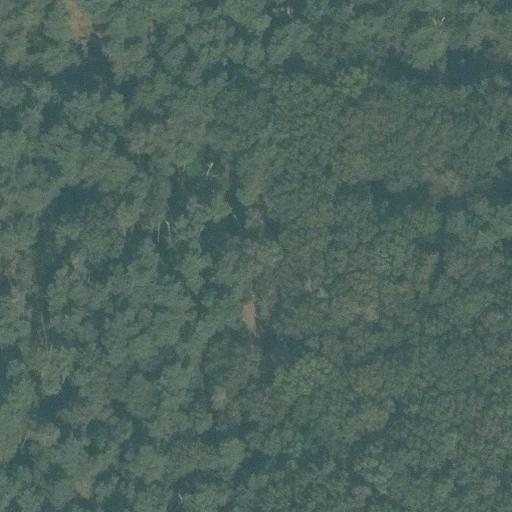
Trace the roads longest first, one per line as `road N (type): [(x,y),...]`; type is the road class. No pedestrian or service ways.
road 1 (track): [(290,87),(277,211),(303,464),(322,511)]
road 2 (track): [(290,87),(205,75),(7,14)]
